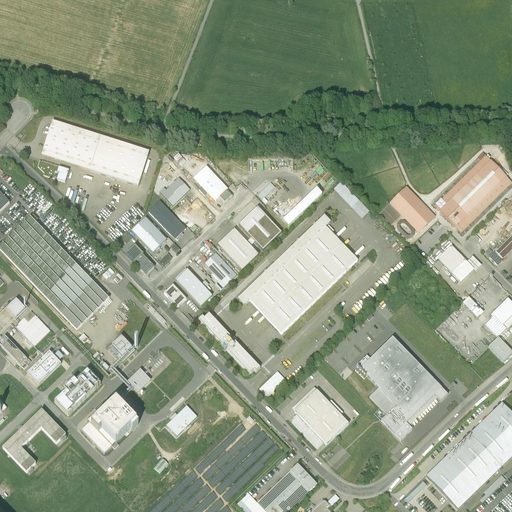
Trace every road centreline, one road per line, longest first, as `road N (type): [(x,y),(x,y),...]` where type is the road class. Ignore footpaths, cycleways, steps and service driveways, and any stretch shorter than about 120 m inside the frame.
road 1 (unclassified): [(147,289),(349,491),(385,484),(511,367)]
road 2 (unclassified): [(0,145),(147,289)]
road 3 (unclassified): [(147,289),(248,191)]
road 4 (track): [(162,128),(212,0)]
road 5 (track): [(389,132),(357,0)]
